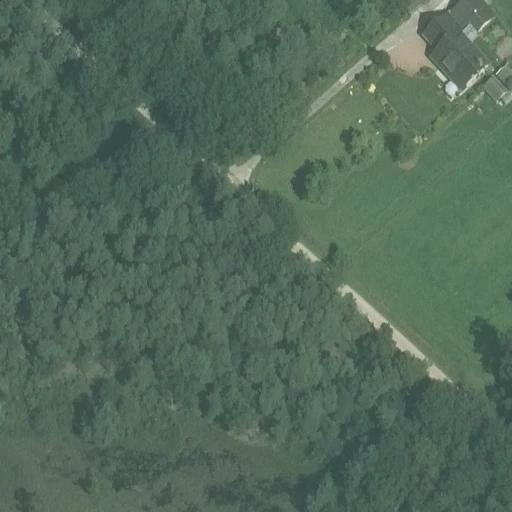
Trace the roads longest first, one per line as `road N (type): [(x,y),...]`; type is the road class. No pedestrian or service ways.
road 1 (track): [(198,159),(511,442)]
road 2 (track): [(22,0),(198,159)]
